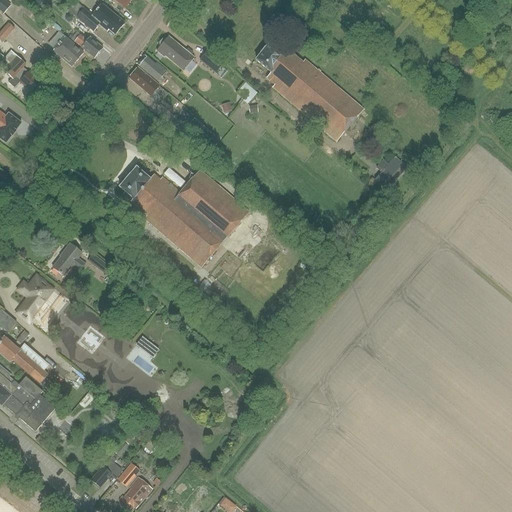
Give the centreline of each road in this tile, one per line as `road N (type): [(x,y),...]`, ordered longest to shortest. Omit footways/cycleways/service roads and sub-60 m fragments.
road 1 (secondary): [(0,220),(168,0)]
road 2 (unclassified): [(91,511),(0,433)]
